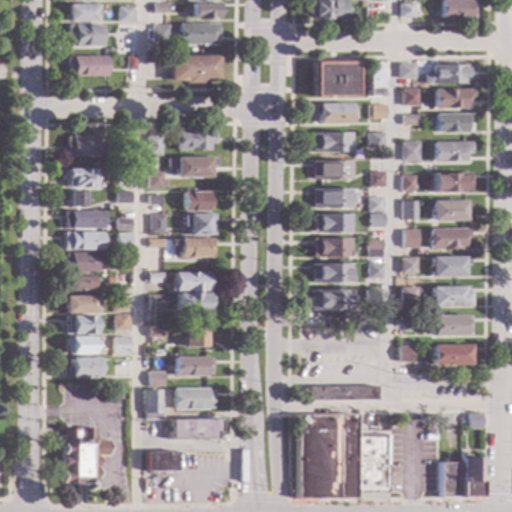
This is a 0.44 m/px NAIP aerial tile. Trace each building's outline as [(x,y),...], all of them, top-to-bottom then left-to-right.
[(341,0),(342,20),(310,20),(310,18),(309,19),(309,15),(305,15),(305,1),(341,0)] [(472,0),(471,19),(466,19),(466,20),(436,19),(436,0),(465,1),(465,0),(472,0)] [(215,19),(209,19),(209,20),(193,21),(193,19),(188,19),(188,3),(215,3),(215,19)] [(165,14),(149,14),(149,4),(165,4),(165,14)] [(409,18),(395,18),(395,4),(410,4),(409,18)] [(93,23),(63,23),(63,5),(93,5),(93,23)] [(130,23),(114,23),(114,7),(130,7),(130,23)] [(215,39),(213,39),(213,45),(174,45),(174,24),(215,24),(215,39)] [(97,47),(90,47),(90,49),(80,49),(80,47),(63,47),(63,25),(97,25),(97,47)] [(166,43),(148,43),(148,26),(165,26),(166,43)] [(103,56),(103,77),(69,77),(69,75),(64,75),(64,58),(69,58),(69,57),(103,56)] [(133,71),(123,71),(123,56),(133,56),(133,71)] [(214,81),(196,81),(196,84),(182,84),(182,82),(165,82),(165,56),(214,56),(214,81)] [(353,98),(308,99),(308,62),(353,61),(353,98)] [(382,96),(367,97),(366,63),(382,62),(382,96)] [(410,79),(394,79),(394,64),(411,64),(410,79)] [(452,66),(461,66),(461,75),(470,75),(470,85),(420,85),(420,74),(428,74),(428,66),(442,66),(442,64),(452,64),(452,66)] [(413,106),(397,107),(397,90),(413,90),(413,106)] [(468,99),(462,99),(462,109),(429,110),(429,90),(468,90),(468,99)] [(347,124),(313,125),(313,114),(308,114),(308,105),(315,104),(315,106),(347,105),(347,124)] [(381,120),(363,120),(363,105),(381,105),(381,120)] [(467,131),(461,131),(461,133),(430,134),(430,115),(467,114),(467,131)] [(414,126),(398,126),(398,115),(414,115),(414,126)] [(212,145),(206,145),(206,152),(174,152),(174,130),(212,130),(212,145)] [(347,153),(309,153),(309,133),(347,133),(347,153)] [(380,149),(363,149),(362,133),(380,133),(380,149)] [(99,143),(102,143),(102,154),(99,154),(99,157),(68,157),(68,155),(62,155),(62,137),(68,137),(68,136),(99,136),(99,143)] [(133,136),(132,152),(116,152),(117,136),(133,136)] [(158,156),(144,156),(144,137),(158,136),(158,156)] [(467,154),(460,154),(460,163),(428,162),(428,142),(467,142),(467,154)] [(415,162),(397,162),(397,143),(415,143),(415,162)] [(212,166),(206,166),(206,178),(171,178),(171,169),(164,169),(164,158),(212,158),(212,166)] [(347,180),(309,181),(309,161),(347,161),(347,180)] [(94,170),(93,179),(91,179),(91,189),(68,188),(68,187),(64,187),(64,180),(62,180),(63,169),(94,170)] [(131,184),(115,184),(116,169),(123,169),(131,169),(131,184)] [(159,180),(163,180),(164,188),(159,188),(159,189),(145,190),(144,173),(159,172),(159,180)] [(381,173),(381,188),(365,188),(365,172),(381,173)] [(466,192),(460,192),(460,193),(428,193),(428,174),(466,174),(466,192)] [(410,177),(410,193),(404,193),(396,192),(397,177),(410,177)] [(347,208),(309,208),(309,189),(347,189),(347,208)] [(81,192),(82,207),(66,208),(65,192),(81,192)] [(128,204),(113,204),(112,192),(128,192),(128,204)] [(205,195),(209,195),(209,209),(205,209),(205,212),(179,211),(179,192),(205,193),(205,195)] [(159,205),(145,205),(144,195),(159,195),(159,205)] [(379,213),(364,213),(364,198),(379,198),(379,213)] [(466,211),(461,211),(461,221),(426,222),(425,202),(466,201),(466,211)] [(413,221),(397,221),(397,202),(413,202),(413,221)] [(99,217),(101,217),(101,224),(99,224),(99,229),(61,230),(60,213),(99,212),(99,217)] [(212,236),(184,236),(184,233),(183,233),(183,228),(178,228),(178,214),(212,214),(212,236)] [(380,228),(365,228),(365,214),(380,214),(380,228)] [(161,235),(147,235),(147,215),(161,215),(161,235)] [(347,233),(314,234),(314,233),(309,233),(309,216),(347,215),(347,233)] [(129,231),(112,231),(113,219),(117,219),(129,220),(129,231)] [(465,238),(460,238),(460,249),(425,250),(425,229),(465,229),(465,238)] [(414,249),(398,249),(398,230),(414,231),(414,249)] [(99,240),(101,240),(101,248),(99,248),(99,251),(61,250),(61,233),(99,233),(99,240)] [(129,249),(114,249),(114,234),(128,234),(129,249)] [(160,240),(160,248),(145,248),(145,239),(148,239),(148,238),(160,238),(160,240)] [(210,258),(176,258),(176,247),(171,247),(171,240),(210,239),(210,258)] [(315,240),(347,240),(347,258),(310,258),(310,239),(315,239),(315,240)] [(379,250),(378,250),(378,259),(364,259),(364,240),(379,240),(379,250)] [(94,261),(97,261),(97,268),(94,268),(94,272),(67,272),(67,271),(62,271),(62,255),(68,255),(68,254),(94,254),(94,261)] [(129,272),(112,272),(112,254),(129,254),(129,272)] [(466,257),(465,264),(460,264),(459,279),(425,278),(426,258),(458,259),(458,257),(466,257)] [(413,274),(397,274),(397,258),(413,258),(413,274)] [(347,264),(347,272),(349,271),(349,281),(347,281),(347,283),(309,283),(309,264),(347,264)] [(380,280),(364,279),(364,264),(380,264),(380,280)] [(160,283),(145,283),(145,273),(160,274),(160,283)] [(205,284),(208,284),(208,290),(205,290),(205,292),(184,293),(184,291),(167,291),(167,283),(171,284),(171,273),(204,273),(205,284)] [(89,290),(62,290),(62,275),(89,275),(89,290)] [(464,293),(465,293),(465,306),(427,307),(426,287),(464,286),(464,293)] [(412,288),(412,307),(396,307),(396,288),(412,288)] [(349,311),(308,312),(308,290),(349,290),(349,311)] [(382,306),(362,307),(362,290),(381,290),(382,306)] [(210,295),(209,314),(173,313),(174,294),(210,295)] [(162,295),(161,311),(145,310),(145,295),(162,295)] [(94,314),(61,314),(61,297),(94,297),(94,314)] [(125,313),(110,313),(110,303),(125,303),(125,313)] [(126,331),(110,331),(110,316),(126,316),(126,331)] [(372,328),(355,328),(355,316),(372,317),(372,328)] [(91,334),(64,335),(64,317),(91,317),(91,334)] [(461,318),(466,318),(466,335),(461,335),(461,336),(427,336),(427,317),(461,317),(461,318)] [(162,338),(146,338),(146,328),(146,327),(162,327),(162,338)] [(203,347),(180,347),(180,327),(202,327),(203,347)] [(95,344),(90,345),(90,355),(66,355),(66,347),(62,347),(62,339),(95,338),(95,344)] [(126,355),(109,355),(110,338),(126,338),(126,355)] [(466,366),(427,366),(427,345),(466,345),(466,366)] [(410,363),(394,363),(394,347),(395,347),(410,347),(410,363)] [(204,360),(210,360),(210,374),(204,374),(204,377),(171,377),(171,357),(204,357),(204,360)] [(95,378),(66,378),(66,377),(64,377),(64,367),(67,367),(67,359),(94,359),(95,378)] [(161,388),(145,388),(145,372),(148,372),(161,373),(161,388)] [(373,401),(303,401),(303,387),(373,387),(373,401)] [(204,391),(210,391),(210,408),(205,408),(205,411),(170,411),(170,389),(204,389),(204,391)] [(158,412),(160,412),(160,421),(141,421),(141,414),(140,414),(140,390),(158,391),(158,412)] [(478,430),(463,430),(464,414),(478,414),(478,430)] [(351,438),(379,438),(379,436),(383,436),(383,493),(352,492),(352,502),(289,502),(289,496),(293,496),(293,416),(352,416),(351,438)] [(215,434),(211,434),(211,441),(166,441),(166,439),(166,421),(215,421),(215,434)] [(89,441),(97,441),(104,441),(104,456),(97,456),(92,456),(92,488),(81,488),(80,503),(76,503),(76,488),(56,488),(57,440),(59,440),(59,428),(89,429),(89,441)] [(462,456),(465,456),(465,459),(476,459),(477,498),(434,499),(434,464),(455,463),(455,479),(457,479),(457,452),(462,452),(462,456)] [(173,473),(142,472),(142,453),(173,453),(173,473)]
